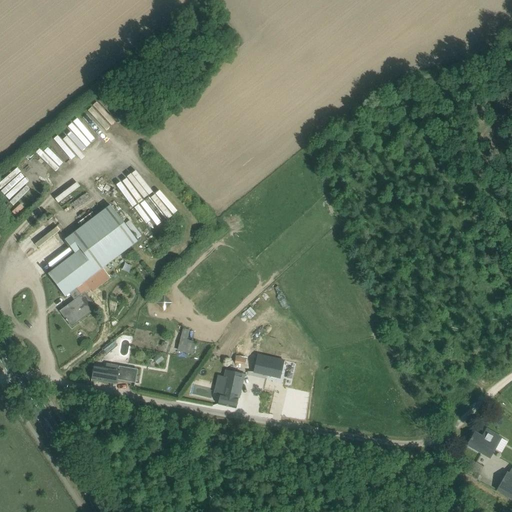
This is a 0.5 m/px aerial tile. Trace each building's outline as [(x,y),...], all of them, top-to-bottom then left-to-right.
[(53,138),(70,159),(82,149),(86,153),(90,150),(85,144),(90,140),(73,120),(68,124),(73,130),(67,135),(63,130),(53,138)] [(46,148),(43,152),(59,164),(62,160),(46,148)] [(16,167),(0,182),(0,190),(13,205),(30,189),(25,184),(29,181),(16,167)] [(154,191),(134,208),(152,229),(172,213),(154,191)] [(72,327),(75,324),(96,308),(85,293),(90,289),(92,291),(110,278),(102,268),(138,243),(109,205),(64,240),(75,253),(47,274),(65,297),(69,293),(75,300),(60,312),(72,327)] [(164,294),(157,301),(164,310),(172,303),(164,294)] [(196,341),(188,339),(190,330),(183,328),(176,350),(192,355),(196,341)] [(155,358),(159,363),(163,360),(159,355),(155,358)] [(279,379),(283,361),(257,355),(253,373),(279,379)] [(94,365),(91,379),(117,384),(118,374),(126,375),(127,371),(119,370),(120,367),(107,364),(106,368),(94,365)] [(220,395),(218,404),(235,408),(237,403),(243,375),(227,371),(222,395),(220,395)] [(468,445),(490,458),(497,447),(494,445),(498,437),(486,430),(481,438),(474,434),(468,445)] [(497,488),(511,497),(511,474),(506,471),(497,488)]
